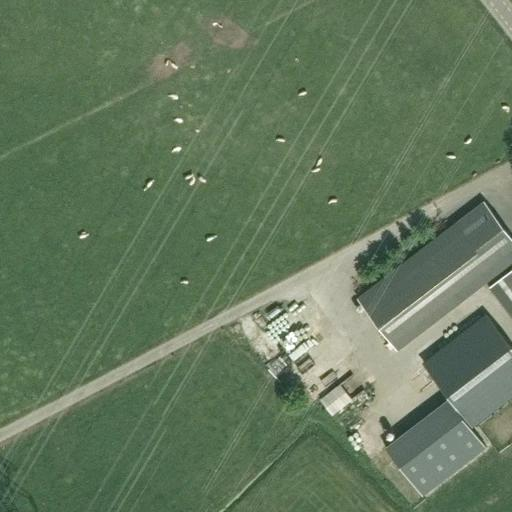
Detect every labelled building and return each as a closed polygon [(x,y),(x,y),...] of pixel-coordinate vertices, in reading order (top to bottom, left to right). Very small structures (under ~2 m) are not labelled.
[(397,349),(511,260),(511,237),(486,203),(360,299),(397,349)] [(511,270),(490,288),(511,316),(511,270)] [(511,347),(488,317),(425,365),(471,425),(511,393),(511,347)] [(228,381),(247,369),(235,349),(215,362),(228,381)] [(351,378),(318,404),(331,420),(364,394),(351,378)] [(449,398),(384,445),(419,493),(484,447),(449,398)]
